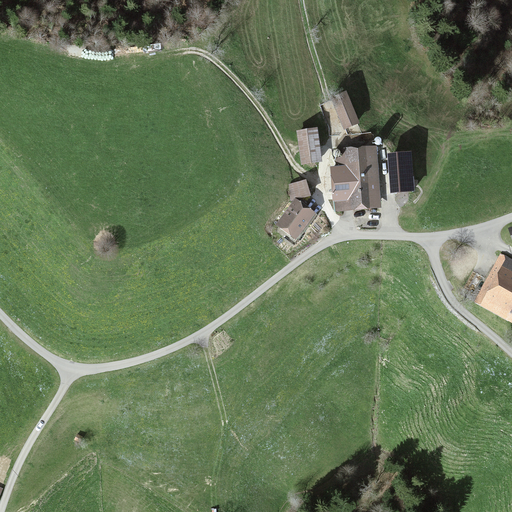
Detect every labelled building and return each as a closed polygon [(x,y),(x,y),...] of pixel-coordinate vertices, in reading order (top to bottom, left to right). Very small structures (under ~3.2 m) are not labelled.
[(334,100),(346,127),(357,122),(346,95),(334,100)] [(315,131),(298,134),(303,164),(319,161),(315,131)] [(333,177),(336,211),(345,210),(344,206),(379,202),(375,150),(346,153),(346,158),(337,159),(338,176),(333,177)] [(413,191),(410,154),(393,155),(396,193),(413,191)] [(296,236),(312,215),(296,203),(280,225),(296,236)] [(511,260),(502,255),(475,302),(511,322),(511,260)]
